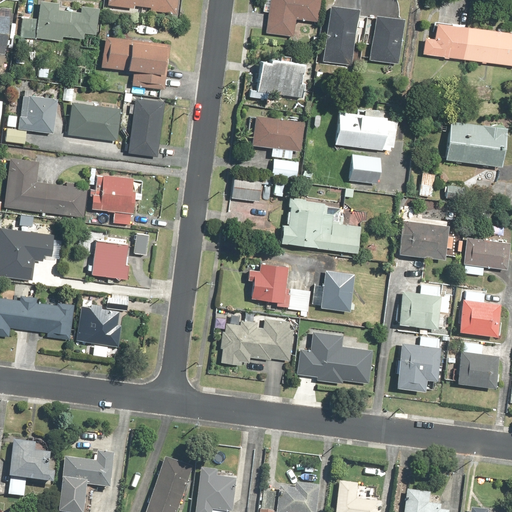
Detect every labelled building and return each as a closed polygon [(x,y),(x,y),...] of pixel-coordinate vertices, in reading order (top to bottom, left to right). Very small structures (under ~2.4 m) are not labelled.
[(63,2),(42,0),(40,19),(23,17),(21,37),(64,42),(64,36),(86,38),(87,33),(99,34),(102,6),(84,4),(84,11),(62,9),(63,2)] [(184,0),(109,0),(108,8),(183,15),(184,0)] [(291,19),(314,22),(316,0),(265,0),(261,32),(289,35),(291,19)] [(352,8),(321,5),(317,61),(348,64),(352,8)] [(392,63),(397,17),(369,13),(368,17),(361,16),(359,32),(362,33),(361,44),(366,45),(364,59),(392,63)] [(15,15),(0,14),(0,42),(13,44),(15,15)] [(428,37),(421,36),(419,54),(511,66),(511,33),(430,22),(428,37)] [(102,65),(135,69),(133,86),(165,90),(168,74),(172,43),(107,34),(102,65)] [(0,73),(8,75),(11,56),(0,54),(0,73)] [(276,95),(301,97),(302,82),(296,82),(296,78),(301,79),(302,63),(285,62),(285,60),(261,58),(260,61),(250,60),(248,90),(243,90),(242,96),(276,99),(276,95)] [(75,88),(65,87),(64,101),(74,101),(75,88)] [(55,132),(58,98),(35,96),(35,89),(26,89),(26,95),(23,95),(21,116),(9,115),(7,141),(28,143),(29,130),(55,132)] [(160,157),(165,101),(136,98),(130,154),(160,157)] [(69,135),(104,139),(103,148),(116,149),(117,141),(120,141),(124,107),(73,101),(69,135)] [(395,117),(332,110),(328,144),(391,151),(395,117)] [(267,156),(294,158),(295,150),(298,150),(301,121),(249,116),(246,145),(267,147),(267,156)] [(448,122),(444,161),(500,167),(504,128),(448,122)] [(378,156),(342,153),(341,181),(376,184),(378,156)] [(38,211),(38,215),(47,216),(47,212),(87,216),(90,187),(39,182),(41,161),(11,158),(6,208),(38,211)] [(294,161),(267,159),(266,178),(293,180),(294,161)] [(432,172),(418,171),(416,194),(430,195),(432,172)] [(311,172),(297,172),(297,182),(310,182),(311,172)] [(131,225),(132,213),(136,213),(138,191),(134,190),(135,177),(98,173),(95,209),(115,211),(114,223),(131,225)] [(257,183),(226,179),(224,198),(255,201),(257,183)] [(511,183),(476,182),(476,190),(465,189),(464,200),(511,202),(511,183)] [(461,186),(441,185),(440,198),(461,199),(461,186)] [(353,254),(358,214),(340,211),(341,208),(327,206),(327,203),(283,196),(281,223),(276,223),(272,243),(353,254)] [(395,221),(394,256),(439,258),(440,222),(395,221)] [(46,256),(60,258),(64,235),(2,227),(0,239),(0,275),(33,280),(36,260),(45,261),(46,256)] [(479,275),(479,268),(499,271),(503,241),(460,235),(457,266),(461,266),(460,272),(479,275)] [(131,243),(98,240),(95,275),(128,277),(131,243)] [(271,302),(270,307),(305,310),(307,290),(279,288),(281,266),(249,264),(246,299),(271,302)] [(352,275),(321,269),(314,308),(345,314),(352,275)] [(416,293),(397,290),(393,323),(433,328),(438,287),(417,284),(416,293)] [(498,304),(481,302),(482,292),(463,289),(462,299),(458,299),(453,333),(494,338),(498,304)] [(73,339),(76,304),(59,303),(58,305),(38,303),(39,297),(22,295),(22,299),(0,297),(0,335),(10,336),(11,328),(49,331),(49,337),(73,339)] [(123,346),(126,323),(118,322),(120,308),(83,303),(78,340),(123,346)] [(260,319),(260,326),(254,325),(255,318),(238,317),(239,310),(225,309),(224,323),(220,323),(217,363),(245,365),(245,358),(286,360),(289,321),(260,319)] [(293,374),(312,376),(312,380),(337,383),(338,380),(363,383),(367,350),(338,347),(339,334),(309,330),(306,348),(296,347),(293,374)] [(418,379),(431,381),(438,339),(417,335),(415,343),(396,340),(389,388),(416,392),(418,379)] [(479,344),(461,341),(459,350),(456,349),(451,384),(491,390),(496,355),(478,353),(479,344)] [(56,484),(57,472),(51,471),(53,453),(37,451),(38,442),(15,440),(9,495),(26,497),(28,481),(56,484)] [(62,511),(86,511),(88,487),(113,489),(116,452),(98,451),(98,461),(66,459),(62,511)] [(179,511),(196,465),(166,455),(146,511),(179,511)] [(234,477),(234,470),(201,467),(196,511),(230,511),(234,511),(238,477),(234,477)] [(382,511),(384,501),(358,499),(360,483),(340,481),(336,511),(382,511)] [(321,511),(324,486),(298,483),(298,487),(281,485),(278,511),(321,511)] [(432,499),(433,492),(409,489),(405,511),(450,511),(451,511),(442,510),(443,501),(432,499)]
